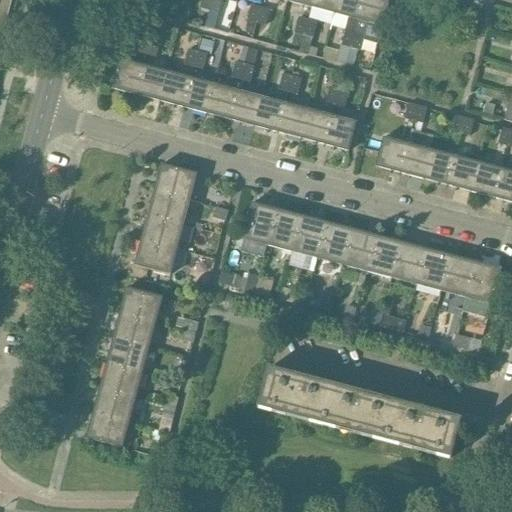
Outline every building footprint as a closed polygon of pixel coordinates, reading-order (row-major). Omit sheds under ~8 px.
[(0,0),(0,31),(5,32),(13,0),(0,0)] [(203,0),(201,9),(210,12),(213,0),(203,0)] [(222,0),(213,0),(210,12),(219,14),(222,0)] [(315,0),(289,0),(289,4),(312,10),(315,0)] [(315,0),(312,10),(336,16),(340,0),(315,0)] [(340,0),(336,16),(333,27),(347,31),(347,33),(356,35),(359,22),(365,0),(340,0)] [(383,29),(390,0),(365,0),(359,22),(356,35),(365,37),(364,42),(378,45),(383,29)] [(258,24),(262,9),(254,7),(250,22),(247,32),(256,34),(258,24)] [(262,9),(258,24),(268,27),(272,12),(262,9)] [(306,37),(309,22),(301,20),(297,35),(306,37)] [(311,57),(315,40),(319,25),(309,22),(306,37),(301,55),(311,57)] [(348,66),(352,50),(356,35),(347,33),(343,48),(341,47),(337,63),(348,66)] [(356,35),(352,50),(348,66),(353,68),(358,52),(361,53),(364,42),(365,37),(356,35)] [(143,38),(139,53),(148,56),(152,41),(143,38)] [(161,43),(152,41),(148,56),(157,58),(161,43)] [(235,79),(243,81),(247,66),(252,49),(246,48),(242,65),(239,64),(235,79)] [(190,51),(186,66),(195,68),(199,53),(190,51)] [(208,56),(199,53),(195,68),(204,71),(208,56)] [(144,68),(120,61),(112,91),(137,97),(144,68)] [(257,69),(247,66),(243,81),(253,83),(257,69)] [(137,97),(161,103),(168,74),(144,68),(137,97)] [(192,80),(168,74),(161,103),(184,110),(192,80)] [(286,77),(281,91),(290,94),(295,79),(286,77)] [(303,81),(295,79),(290,94),(300,96),(303,81)] [(184,110),(208,116),(215,87),(192,80),(184,110)] [(239,93),(215,87),(208,116),(232,122),(239,93)] [(332,89),(328,104),(337,106),(341,91),(332,89)] [(350,94),(341,91),(337,106),(346,108),(350,94)] [(232,122),(255,129),(263,99),(239,93),(232,122)] [(286,105),(263,99),(255,129),(279,135),(286,105)] [(418,106),(410,104),(406,120),(414,122),(418,106)] [(492,116),(495,107),(485,104),(483,113),(492,116)] [(279,135),(303,141),(310,112),(286,105),(279,135)] [(428,109),(418,106),(414,122),(423,124),(428,109)] [(334,118),(310,112),(303,141),(326,147),(334,118)] [(465,119),(457,117),(453,132),(461,134),(465,119)] [(326,147),(348,153),(356,124),(334,118),(326,147)] [(475,121),(465,119),(461,134),(471,137),(475,121)] [(511,133),(511,131),(503,129),(499,144),(508,147),(511,133)] [(376,168),(400,175),(408,145),(384,139),(376,168)] [(365,153),(376,156),(379,144),(368,141),(365,153)] [(431,152),(408,145),(400,175),(424,181),(431,152)] [(455,158),(431,152),(424,181),(447,187),(455,158)] [(478,164),(455,158),(447,187),(471,193),(478,164)] [(502,170),(478,164),(471,193),(494,200),(502,170)] [(191,202),(198,177),(198,176),(161,166),(154,192),(191,202)] [(511,173),(502,170),(494,200),(511,204),(511,173)] [(148,217),(184,226),(191,202),(154,192),(148,217)] [(242,241),(267,248),(276,211),(251,205),(242,241)] [(214,218),(226,221),(228,211),(217,208),(214,218)] [(300,218),(276,211),(267,248),(291,254),(300,218)] [(178,251),(184,226),(148,217),(141,241),(178,251)] [(300,218),(291,254),(315,260),(324,224),(300,218)] [(348,230),(324,224),(315,260),(339,267),(348,230)] [(351,270),(367,274),(376,238),(348,230),(339,267),(351,270)] [(401,245),(376,238),(367,274),(392,280),(401,245)] [(171,276),(178,251),(141,241),(134,267),(171,276)] [(401,245),(392,280),(416,287),(426,251),(401,245)] [(450,258),(426,251),(416,287),(438,293),(441,293),(450,258)] [(441,293),(465,300),(475,264),(450,258),(441,293)] [(501,271),(475,264),(465,300),(492,307),(501,271)] [(221,272),(217,285),(245,292),(248,280),(221,272)] [(274,282),(259,278),(254,295),(269,298),(274,282)] [(203,298),(205,298),(208,288),(205,288),(195,285),(193,295),(203,298)] [(157,324),(163,300),(126,290),(120,314),(157,324)] [(292,304),(304,307),(306,299),(306,297),(295,294),(292,304)] [(306,299),(304,307),(320,311),(321,303),(306,299)] [(343,317),(351,319),(354,320),(357,309),(346,306),(343,317)] [(385,306),(383,315),(380,327),(392,330),(395,318),(389,317),(391,308),(385,306)] [(371,312),(368,324),(380,327),(383,315),(371,312)] [(150,350),(157,324),(120,314),(113,340),(150,350)] [(184,331),(196,335),(199,323),(185,320),(182,331),(184,331)] [(420,325),(417,336),(429,339),(432,328),(420,325)] [(196,335),(184,331),(181,342),(190,344),(193,345),(196,335)] [(482,341),(471,338),(467,349),(479,352),(482,341)] [(106,364),(143,374),(150,350),(113,340),(106,364)] [(136,399),(143,374),(106,364),(100,390),(136,399)] [(182,372),(174,370),(171,382),(179,384),(182,385),(185,373),(182,372)] [(332,387),(273,371),(267,370),(257,409),(321,426),(332,387)] [(386,443),(396,404),(332,387),(321,426),(386,443)] [(93,414),(130,424),(136,399),(100,390),(93,414)] [(164,407),(176,410),(179,399),(175,398),(167,396),(164,407)] [(450,460),(461,421),(396,404),(386,443),(450,460)] [(173,420),(176,410),(164,407),(161,417),(170,419),(173,420)] [(123,449),(130,424),(93,414),(86,440),(123,449)] [(162,460),(165,449),(162,449),(154,446),(151,457),(159,459),(162,460)]
